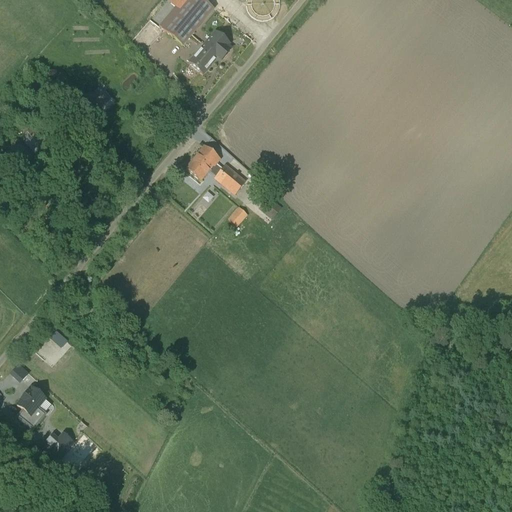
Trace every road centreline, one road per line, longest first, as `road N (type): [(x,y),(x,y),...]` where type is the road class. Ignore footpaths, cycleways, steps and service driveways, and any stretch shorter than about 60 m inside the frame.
road 1 (unclassified): [(0,363),(302,0)]
road 2 (track): [(386,511),(437,335)]
